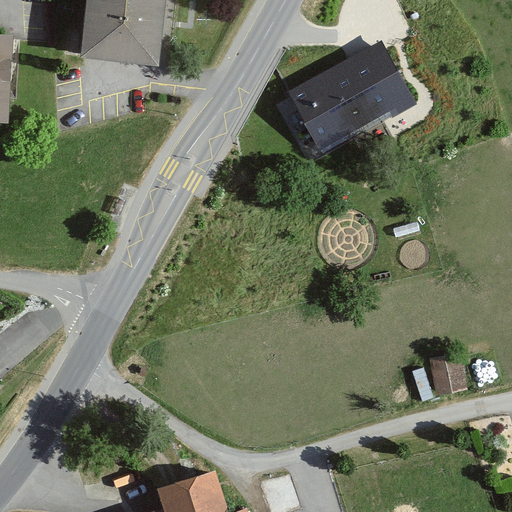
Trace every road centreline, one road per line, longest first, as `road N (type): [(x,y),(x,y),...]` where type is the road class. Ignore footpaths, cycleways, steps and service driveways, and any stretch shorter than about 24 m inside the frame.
road 1 (tertiary): [(105,312),(281,0)]
road 2 (tertiary): [(0,486),(31,448),(105,312)]
